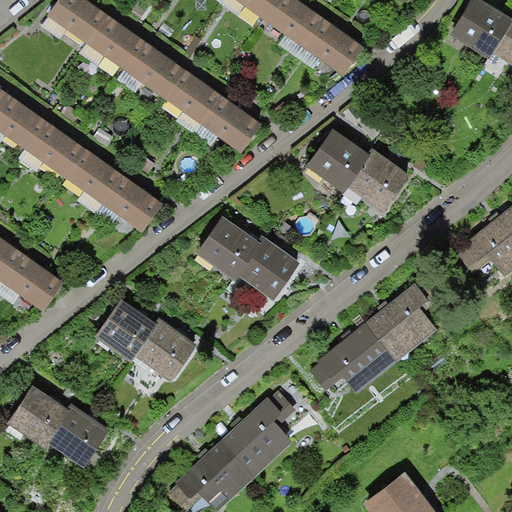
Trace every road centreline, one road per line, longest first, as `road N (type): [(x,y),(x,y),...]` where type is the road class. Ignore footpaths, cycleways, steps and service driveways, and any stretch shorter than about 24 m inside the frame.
road 1 (residential): [(444,0),(0,362)]
road 2 (residential): [(511,157),(176,425),(125,486),(115,511)]
